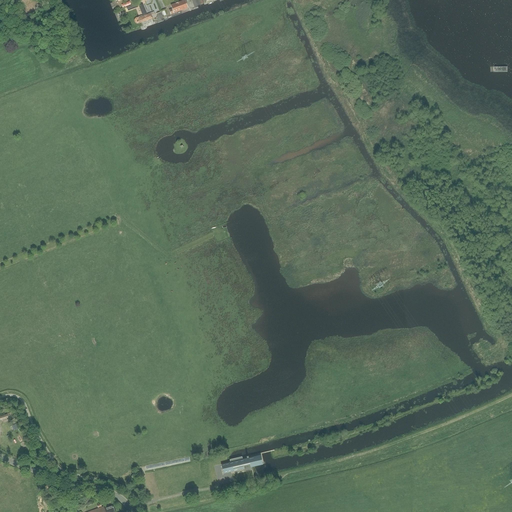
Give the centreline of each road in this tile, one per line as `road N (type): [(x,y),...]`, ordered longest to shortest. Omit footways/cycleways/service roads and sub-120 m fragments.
road 1 (track): [(0,267),(116,219),(170,254),(214,233)]
road 2 (tertiary): [(131,511),(115,495),(0,456)]
